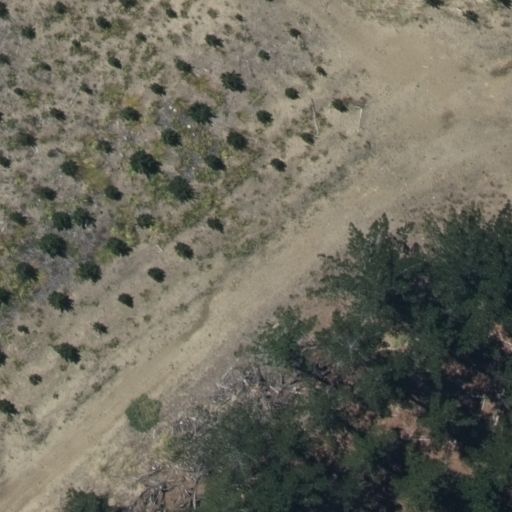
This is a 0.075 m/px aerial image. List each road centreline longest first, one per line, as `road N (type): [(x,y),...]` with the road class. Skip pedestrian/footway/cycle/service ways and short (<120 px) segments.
road 1 (track): [(511,157),(460,118),(46,511)]
road 2 (track): [(312,0),(460,118),(511,88)]
